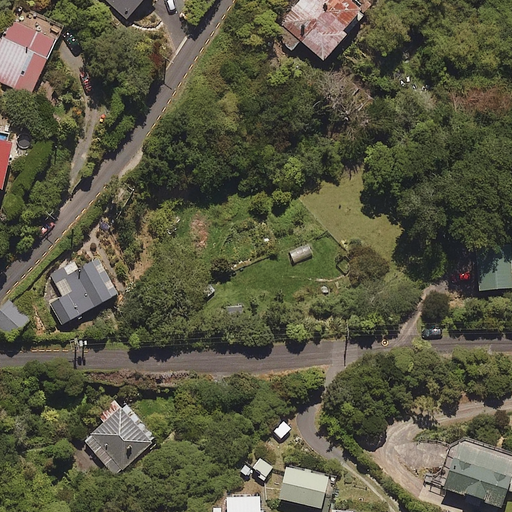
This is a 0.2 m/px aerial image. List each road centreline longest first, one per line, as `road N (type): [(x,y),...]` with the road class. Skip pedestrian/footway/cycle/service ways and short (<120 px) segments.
road 1 (residential): [(511,342),(125,363),(0,357)]
road 2 (residential): [(221,0),(109,169),(0,290)]
